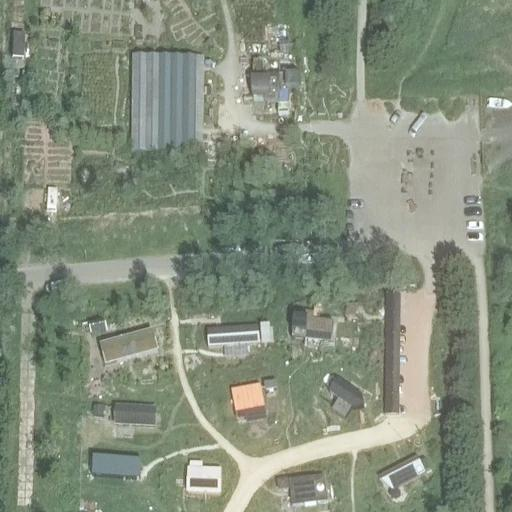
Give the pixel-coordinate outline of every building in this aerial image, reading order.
[(23,60),(23,36),(12,36),(11,60),(23,60)] [(279,44),(280,55),(289,54),(288,44),(279,44)] [(204,61),(135,60),(134,156),(204,156),(204,61)] [(288,115),(288,77),(263,78),(263,64),(253,64),(253,102),(279,102),(279,115),(288,115)] [(93,418),(102,418),(103,410),(94,409),(93,418)]
